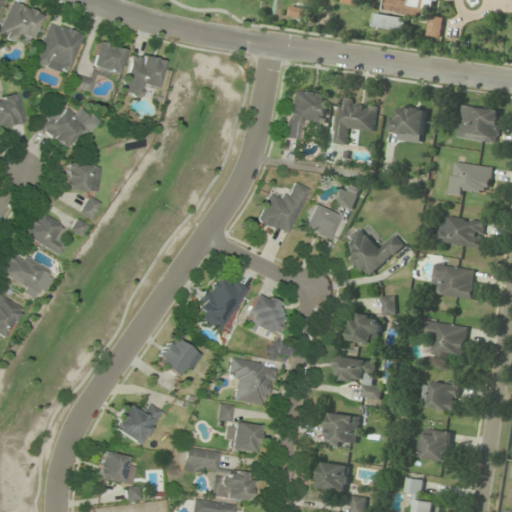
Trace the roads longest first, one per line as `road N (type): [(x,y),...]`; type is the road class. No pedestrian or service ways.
road 1 (residential): [(271,45),(248,168),(79,416),(59,470),(55,511)]
road 2 (tertiary): [(511,81),(203,35),(83,0)]
road 3 (residential): [(274,511),(311,290),(199,240)]
road 4 (residential): [(511,271),(475,511)]
